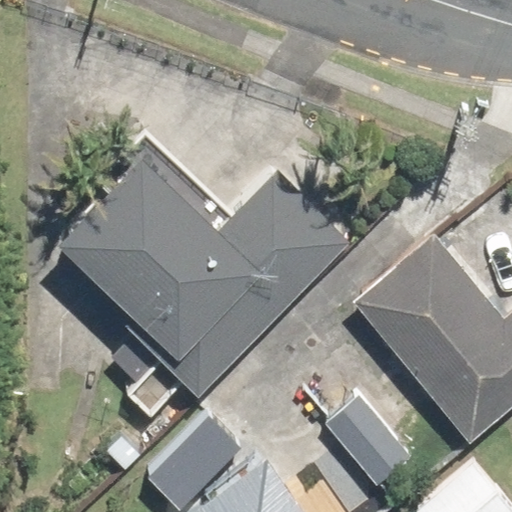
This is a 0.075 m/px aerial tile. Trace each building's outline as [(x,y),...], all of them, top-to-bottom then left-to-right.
[(54,227),(125,298),(117,306),(190,379),(335,235),(272,172),(212,231),(131,151),(54,227)] [(511,302),(443,214),(349,287),(461,431),(511,391),(511,302)] [(361,388),(324,419),(376,480),(412,449),(361,388)] [(172,491),(234,439),(207,407),(145,459),(172,491)] [(159,511),(351,511),(291,423),(159,511)] [(420,511),(511,511),(511,507),(467,453),(410,500),(420,511)]
